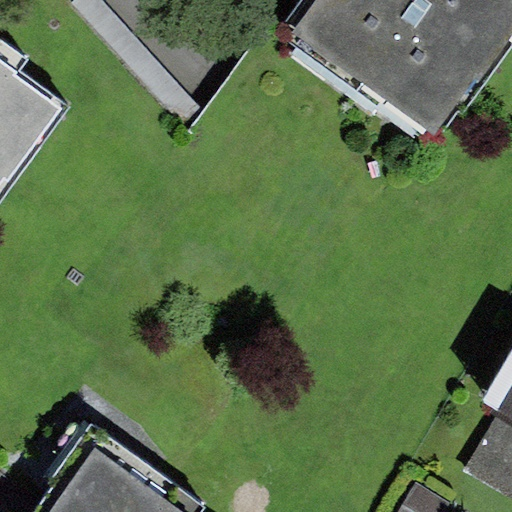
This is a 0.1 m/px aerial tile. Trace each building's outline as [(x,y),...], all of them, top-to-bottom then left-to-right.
[(100,0),(76,0),(68,8),(184,133),(201,108),(100,0)] [(511,0),(298,0),(280,26),(359,87),(363,81),(416,122),(437,135),(458,105),(463,109),(511,40),(511,0)] [(31,53),(0,31),(0,192),(14,174),(20,178),(75,103),(22,65),(31,53)] [(511,384),(465,470),(511,495),(511,384)] [(193,511),(94,441),(46,509),(43,511),(193,511)] [(444,511),(449,504),(415,484),(398,511),(444,511)]
